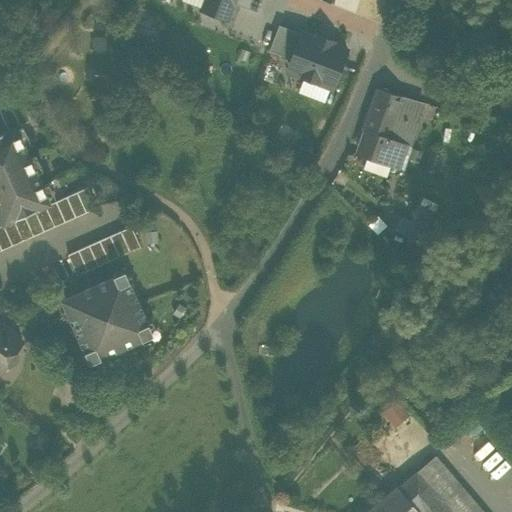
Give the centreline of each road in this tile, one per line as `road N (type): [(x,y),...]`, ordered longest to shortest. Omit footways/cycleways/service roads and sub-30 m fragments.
road 1 (residential): [(218,323),(331,158),(373,67)]
road 2 (residential): [(15,511),(218,323)]
road 3 (residential): [(262,511),(218,323)]
road 4 (residential): [(511,106),(453,99),(373,67)]
